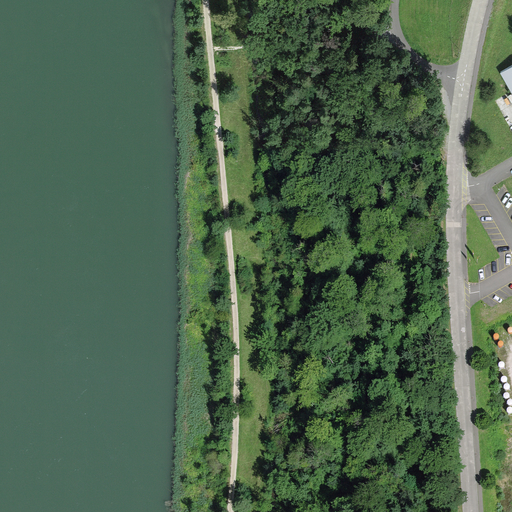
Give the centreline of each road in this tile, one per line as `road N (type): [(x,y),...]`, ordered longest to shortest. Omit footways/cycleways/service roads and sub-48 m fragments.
road 1 (track): [(229,511),(234,312),(206,0)]
road 2 (residential): [(465,77),(453,185),(469,511)]
road 3 (residential): [(395,0),(395,37),(405,52),(426,70),(465,77)]
